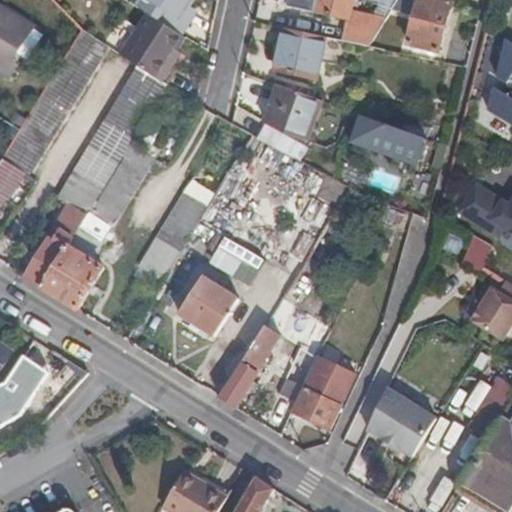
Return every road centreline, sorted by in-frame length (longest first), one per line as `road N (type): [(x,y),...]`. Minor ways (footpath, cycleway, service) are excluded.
road 1 (residential): [(356,511),(164,394)]
road 2 (residential): [(113,363),(0,293)]
road 3 (residential): [(45,450),(164,394)]
